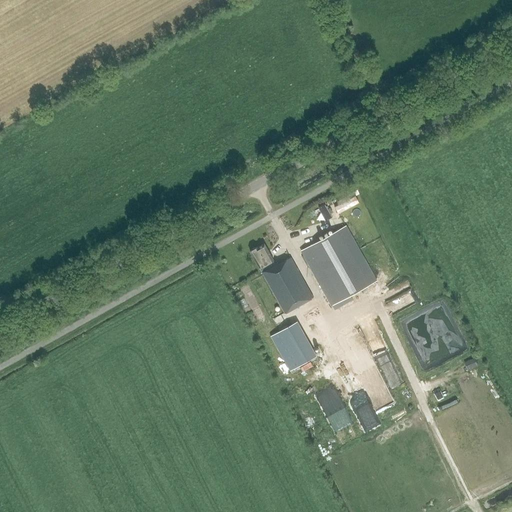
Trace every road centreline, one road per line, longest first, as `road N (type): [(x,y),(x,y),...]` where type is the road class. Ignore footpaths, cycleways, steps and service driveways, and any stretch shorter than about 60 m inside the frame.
road 1 (secondary): [(0,329),(511,43)]
road 2 (track): [(387,113),(325,0)]
